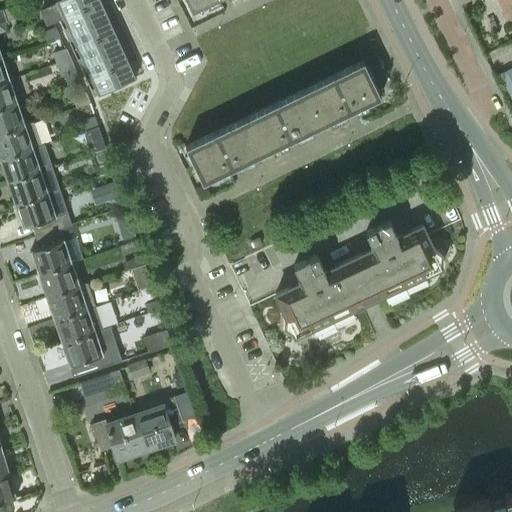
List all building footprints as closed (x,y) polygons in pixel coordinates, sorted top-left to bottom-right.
[(0,55),(2,55),(0,50),(0,30),(4,29),(5,21),(32,12),(28,0),(3,9),(2,9),(0,9),(0,55)] [(60,0),(57,2),(63,15),(64,17),(101,1),(100,0),(60,0)] [(187,0),(192,9),(210,0),(218,0),(219,1),(220,0),(187,0)] [(71,33),(107,16),(101,1),(64,17),(71,33)] [(63,15),(57,2),(40,10),(46,22),(63,15)] [(77,48),(114,31),(107,16),(71,33),(77,48)] [(43,31),(43,32),(47,42),(60,37),(61,37),(56,26),(43,31)] [(84,63),(121,46),(114,31),(77,48),(84,63)] [(91,78),(128,61),(121,46),(84,63),(91,78)] [(53,54),(58,64),(70,59),(65,49),(53,54)] [(0,81),(9,78),(2,55),(0,55),(0,81)] [(74,68),(70,59),(58,64),(62,74),(74,68)] [(303,89),(321,125),(345,113),(347,116),(357,112),(355,108),(380,96),(370,75),(374,73),(370,63),(365,65),(363,60),(303,89)] [(128,61),(91,78),(98,94),(135,77),(128,61)] [(0,106),(17,101),(9,78),(0,81),(0,106)] [(71,84),(59,89),(62,97),(74,92),(71,84)] [(321,125),(303,89),(245,117),(262,153),(287,141),(288,145),(298,140),(296,136),(321,125)] [(76,106),(89,101),(85,93),(73,98),(76,106)] [(0,131),(25,123),(17,101),(0,106),(0,131)] [(94,115),(81,120),(84,128),(97,124),(94,115)] [(262,153),(245,117),(185,146),(187,151),(183,153),(188,163),(192,161),(202,182),(228,169),(230,173),(235,171),(239,168),(238,165),(262,153)] [(0,131),(0,157),(40,144),(32,121),(25,123),(0,131)] [(102,138),(89,142),(92,152),(93,152),(105,148),(106,148),(102,138)] [(40,144),(0,157),(0,161),(6,180),(52,165),(44,142),(40,144)] [(111,165),(110,162),(96,166),(99,174),(113,170),(111,165)] [(52,165),(6,180),(14,203),(59,188),(52,165)] [(204,183),(195,188),(200,200),(210,195),(204,183)] [(59,188),(14,203),(22,227),(32,224),(36,236),(60,227),(71,223),(59,188)] [(439,261),(440,252),(433,247),(422,224),(396,236),(389,220),(365,231),(373,247),(324,270),(316,254),(293,265),(300,281),(275,293),(286,316),(285,325),(293,330),(295,335),(441,266),(439,261)] [(30,250),(38,273),(72,262),(60,227),(36,236),(39,247),(30,250)] [(133,235),(130,227),(125,228),(121,234),(123,238),(133,235)] [(254,247),(261,244),(258,237),(251,240),(254,247)] [(132,268),(144,264),(142,256),(129,260),(132,268)] [(38,273),(45,296),(79,285),(72,262),(38,273)] [(147,271),(144,264),(132,268),(134,276),(147,271)] [(45,296),(53,319),(95,305),(87,282),(79,285),(45,296)] [(147,313),(159,309),(157,301),(144,305),(147,313)] [(53,319),(61,342),(102,328),(95,305),(53,319)] [(102,328),(61,342),(69,365),(72,364),(76,375),(107,365),(121,360),(110,325),(102,328)] [(166,329),(144,336),(149,351),(171,344),(166,329)] [(144,360),(128,365),(132,377),(148,371),(144,360)] [(119,369),(79,382),(84,397),(123,384),(119,369)] [(133,412),(146,448),(175,439),(170,424),(182,420),(174,395),(161,399),(161,398),(146,403),(147,407),(133,412)] [(146,448),(133,412),(120,416),(118,412),(103,417),(104,419),(91,423),(100,448),(112,444),(117,458),(146,448)] [(2,450),(0,451),(0,476),(9,474),(2,450)] [(0,501),(16,497),(9,474),(0,476),(0,501)] [(511,511),(511,493),(504,496),(508,511),(491,511),(488,500),(450,510),(450,511),(511,511)]
